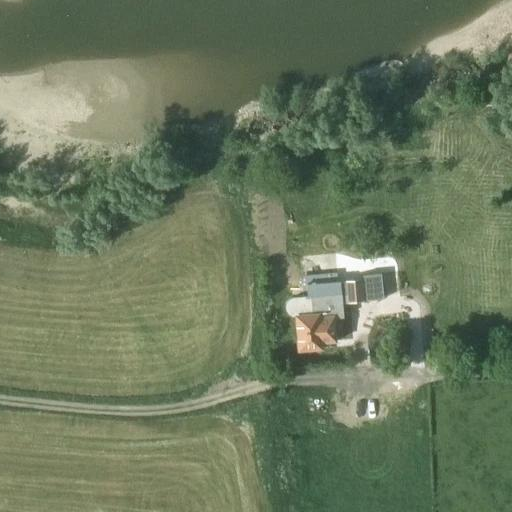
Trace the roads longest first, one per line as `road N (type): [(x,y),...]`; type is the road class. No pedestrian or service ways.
road 1 (track): [(0,401),(175,413),(274,385),(349,379)]
road 2 (unclassified): [(349,379),(511,373)]
